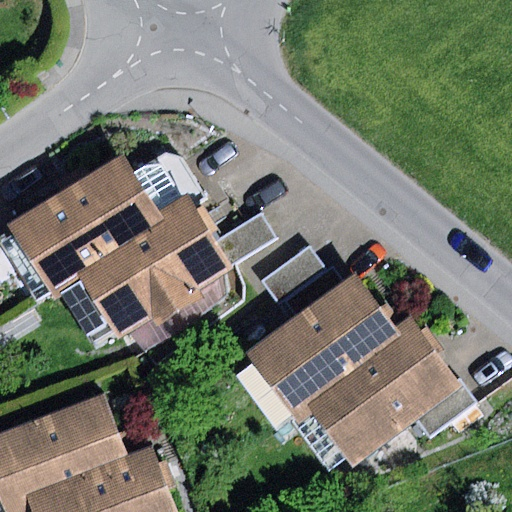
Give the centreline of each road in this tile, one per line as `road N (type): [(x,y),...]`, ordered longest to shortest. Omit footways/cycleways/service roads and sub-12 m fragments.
road 1 (residential): [(183,31),(511,304)]
road 2 (residential): [(0,145),(183,31)]
